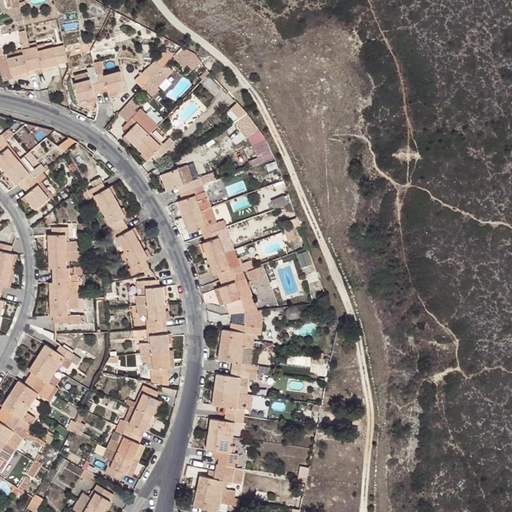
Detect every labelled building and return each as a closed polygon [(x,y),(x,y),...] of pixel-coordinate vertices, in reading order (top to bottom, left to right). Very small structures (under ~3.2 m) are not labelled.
[(14,4),(3,6),(5,16),(10,14),(9,11),(15,9),(14,4)] [(0,58),(0,57),(0,84),(2,91),(10,87),(9,85),(26,81),(25,77),(32,75),(27,53),(23,39),(17,41),(20,58),(4,62),(4,63),(2,64),(0,58)] [(27,53),(32,75),(39,73),(40,77),(57,73),(67,70),(62,53),(43,58),(42,52),(34,54),(34,51),(27,53)] [(193,61),(181,55),(175,61),(191,78),(200,70),(193,61)] [(142,81),(157,96),(167,85),(159,78),(172,65),(165,58),(142,81)] [(95,83),(102,81),(99,71),(92,73),(95,83)] [(26,81),(9,85),(10,87),(12,88),(58,76),(57,73),(40,77),(39,73),(32,75),(25,77),(26,81)] [(74,82),(76,91),(88,88),(87,85),(95,83),(92,73),(84,75),(85,78),(74,82)] [(211,83),(207,78),(198,88),(201,90),(200,91),(212,102),(219,95),(209,85),(211,83)] [(88,88),(76,91),(72,93),(76,109),(85,107),(93,105),(92,102),(106,98),(107,101),(115,99),(123,97),(119,80),(103,84),(102,81),(95,83),(87,85),(88,88)] [(224,120),(232,128),(245,120),(235,110),(224,120)] [(126,131),(135,121),(126,113),(117,123),(126,131)] [(130,150),(136,156),(147,142),(155,134),(138,118),(135,121),(126,131),(121,137),(125,141),(123,144),(130,150)] [(9,137),(0,143),(5,148),(13,142),(9,137)] [(147,142),(136,156),(141,161),(147,167),(150,164),(155,169),(167,157),(162,151),(160,154),(154,148),(147,142)] [(130,150),(123,144),(120,147),(127,153),(130,150)] [(162,151),(167,157),(173,151),(167,145),(162,151)] [(68,146),(57,155),(63,160),(75,150),(68,146)] [(0,176),(3,180),(17,169),(7,157),(9,155),(5,148),(0,152),(0,176)] [(268,155),(255,160),(260,172),(273,167),(268,155)] [(30,180),(38,173),(28,160),(17,169),(28,182),(30,180)] [(147,167),(141,161),(139,164),(145,170),(147,167)] [(16,191),(20,196),(34,185),(30,180),(28,182),(17,169),(3,180),(8,187),(14,193),(16,191)] [(38,173),(30,180),(34,185),(42,179),(48,175),(46,172),(43,174),(41,171),(38,173)] [(179,201),(195,195),(193,189),(198,187),(193,171),(159,183),(165,199),(176,195),(179,201)] [(273,171),(265,173),(267,180),(276,177),(273,171)] [(34,185),(39,191),(47,185),(42,179),(34,185)] [(25,202),(22,204),(28,212),(33,218),(47,207),(36,193),(39,191),(34,185),(20,196),(25,202)] [(193,189),(195,195),(204,192),(202,186),(198,187),(193,189)] [(14,193),(8,187),(6,189),(11,196),(14,193)] [(119,253),(123,261),(139,252),(135,245),(131,238),(128,239),(121,227),(124,225),(120,218),(112,203),(109,196),(105,198),(102,191),(86,199),(90,206),(93,204),(104,225),(108,233),(106,235),(110,241),(113,247),(116,246),(119,253)] [(195,204),(200,219),(212,215),(207,200),(204,192),(195,195),(198,203),(195,204)] [(183,225),(200,219),(195,204),(198,203),(195,195),(179,201),(181,209),(178,210),(183,225)] [(273,218),(285,213),(282,206),(270,210),(273,218)] [(212,215),(200,219),(206,235),(217,231),(218,231),(212,215)] [(219,238),(217,231),(206,235),(200,219),(183,225),(189,241),(200,237),(203,243),(219,238)] [(48,221),(43,225),(45,232),(51,232),(48,221)] [(225,228),(218,231),(217,231),(219,238),(225,235),(228,234),(225,228)] [(46,243),(47,260),(76,259),(76,249),(65,250),(64,245),(75,244),(75,231),(67,231),(68,235),(50,235),(50,243),(46,243)] [(103,244),(105,244),(110,241),(106,235),(105,234),(99,237),(103,244)] [(225,235),(219,238),(222,245),(218,246),(224,262),(231,259),(225,243),(228,243),(225,235)] [(300,236),(284,242),(288,252),(303,247),(300,236)] [(222,245),(219,238),(203,243),(205,250),(202,252),(208,268),(224,262),(218,246),(222,245)] [(108,250),(113,247),(110,241),(105,244),(108,250)] [(0,274),(10,276),(13,263),(9,262),(11,254),(0,251),(0,274)] [(131,275),(129,276),(132,283),(141,278),(147,275),(144,268),(147,267),(143,259),(139,252),(123,261),(131,275)] [(216,282),(219,289),(236,283),(242,280),(239,273),(233,258),(231,259),(224,262),(208,268),(213,283),(216,282)] [(52,284),(69,283),(69,275),(66,276),(65,269),(76,269),(76,259),(47,260),(48,276),(52,276),(52,284)] [(304,261),(297,263),(301,275),(308,273),(304,261)] [(16,263),(13,263),(10,276),(6,294),(9,295),(16,263)] [(250,269),(239,273),(242,280),(244,279),(252,276),(250,269)] [(0,299),(1,300),(2,293),(6,294),(10,276),(0,274),(0,299)] [(132,283),(129,276),(124,279),(127,285),(132,283)] [(234,290),(240,307),(245,320),(258,319),(244,279),(242,280),(236,283),(238,289),(234,290)] [(76,282),(73,283),(69,283),(52,284),(52,290),(48,290),(49,307),(77,306),(76,282)] [(236,283),(219,289),(221,295),(218,296),(224,313),(240,307),(234,290),(238,289),(236,283)] [(215,287),(206,289),(207,302),(216,301),(215,287)] [(134,304),(135,313),(164,310),(163,303),(162,295),(159,296),(158,288),(141,289),(142,297),(145,297),(145,303),(136,304),(134,304)] [(135,290),(136,304),(145,303),(145,297),(142,297),(141,289),(135,290)] [(78,315),(77,306),(49,307),(50,324),(53,324),(53,332),(71,330),(71,323),(67,323),(67,315),(78,315)] [(145,330),(145,337),(163,335),(162,328),(165,328),(165,320),(164,310),(135,313),(136,324),(144,323),(147,323),(148,330),(145,330)] [(71,323),(71,330),(84,330),(84,322),(71,323)] [(219,352),(243,356),(244,340),(253,342),(254,334),(235,332),(234,340),(229,339),(220,338),(219,352)] [(254,334),(253,342),(256,342),(262,343),(263,335),(254,334)] [(138,351),(139,361),(168,358),(167,350),(166,342),(163,343),(163,335),(145,337),(146,344),(149,344),(150,350),(147,351),(138,351)] [(244,340),(243,356),(254,357),(256,342),(253,342),(244,340)] [(248,379),(249,372),(241,371),(243,356),(219,352),(216,368),(231,370),(229,385),(215,383),(213,399),(246,402),(247,394),(238,393),(239,386),(247,387),(248,379)] [(45,353),(37,365),(56,378),(59,371),(66,376),(70,369),(75,362),(59,353),(55,359),(45,353)] [(241,371),(249,372),(253,373),(254,357),(243,356),(241,371)] [(152,376),(149,376),(149,384),(167,383),(166,375),(169,375),(168,358),(139,361),(140,370),(148,370),(151,370),(152,376)] [(75,362),(70,369),(76,372),(80,366),(75,362)] [(17,388),(9,401),(29,413),(37,400),(47,406),(50,402),(54,394),(48,390),(53,382),(56,378),(37,365),(29,378),(31,380),(39,385),(31,397),(23,392),(17,388)] [(253,373),(249,372),(248,379),(259,381),(260,374),(253,373)] [(39,385),(31,380),(23,392),(31,397),(39,385)] [(63,389),(53,382),(48,390),(54,394),(50,402),(56,406),(61,398),(58,396),(63,389)] [(238,393),(247,394),(247,387),(239,386),(238,393)] [(132,467),(138,452),(135,451),(138,445),(141,437),(144,438),(154,415),(157,408),(154,407),(157,399),(141,393),(138,400),(142,401),(129,432),(126,430),(123,437),(120,445),(123,446),(121,452),(111,448),(107,456),(132,467)] [(246,402),(256,403),(257,395),(247,394),(246,402)] [(225,415),(225,423),(243,424),(244,417),(236,416),(237,409),(245,409),(246,402),(213,399),(211,413),(225,415)] [(142,401),(138,400),(134,410),(126,406),(124,411),(130,414),(123,429),(126,430),(129,432),(142,401)] [(0,449),(5,452),(13,438),(20,442),(23,438),(27,431),(20,427),(25,419),(29,413),(9,401),(1,415),(2,416),(11,421),(4,433),(0,430),(0,449)] [(50,402),(47,406),(54,410),(56,406),(50,402)] [(244,417),(243,424),(254,426),(256,403),(246,402),(245,409),(237,409),(236,416),(244,417)] [(319,411),(312,410),(311,417),(318,418),(319,411)] [(2,416),(0,418),(0,430),(4,433),(11,421),(2,416)] [(81,418),(76,429),(80,431),(85,420),(81,418)] [(27,431),(23,438),(29,441),(38,427),(25,419),(20,427),(27,431)] [(209,428),(208,442),(232,445),(234,431),(242,432),(243,424),(225,423),(224,429),(209,428)] [(123,437),(126,430),(123,429),(118,427),(116,434),(123,437)] [(65,437),(70,440),(75,430),(70,428),(65,437)] [(75,430),(70,440),(80,444),(85,433),(80,431),(76,429),(75,430)] [(113,442),(120,445),(123,437),(116,434),(113,442)] [(5,452),(0,459),(0,467),(3,469),(0,474),(0,475),(3,478),(15,458),(23,445),(20,442),(13,438),(5,452)] [(20,442),(23,445),(26,446),(29,441),(23,438),(20,442)] [(41,449),(48,453),(54,444),(47,440),(41,449)] [(232,445),(208,442),(206,458),(213,459),(220,460),(219,467),(218,473),(237,476),(238,470),(239,461),(231,460),(232,445)] [(126,482),(132,467),(107,456),(103,465),(113,470),(110,476),(107,474),(104,482),(120,488),(123,481),(126,482)] [(33,470),(42,475),(47,467),(38,461),(33,470)] [(82,479),(92,483),(97,475),(85,468),(80,477),(82,479)] [(32,471),(26,481),(32,485),(38,475),(32,471)] [(218,473),(216,479),(214,487),(207,486),(200,484),(197,500),(229,506),(231,499),(240,500),(243,485),(235,484),(237,476),(218,473)] [(299,473),(297,483),(307,485),(309,474),(299,473)] [(214,487),(216,479),(209,478),(207,486),(214,487)] [(88,490),(92,483),(82,479),(79,485),(88,490)] [(23,485),(16,496),(20,498),(27,487),(23,485)] [(13,502),(16,496),(10,492),(7,498),(13,502)] [(82,502),(77,510),(79,511),(109,511),(110,510),(107,508),(111,502),(97,493),(93,500),(95,501),(91,507),(82,502)] [(220,511),(221,511),(228,511),(229,506),(197,500),(194,511),(220,511)] [(30,509),(35,511),(38,511),(41,506),(34,502),(30,509)]
